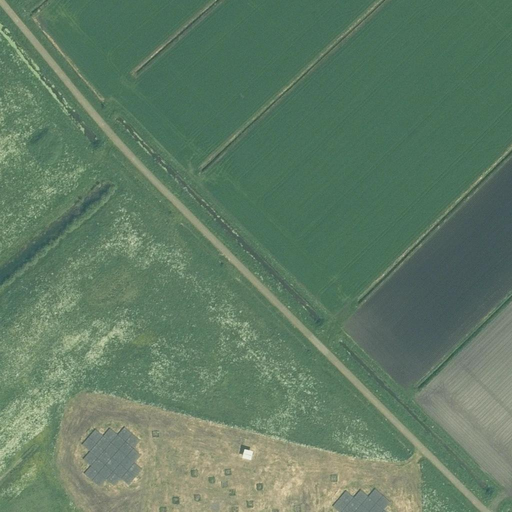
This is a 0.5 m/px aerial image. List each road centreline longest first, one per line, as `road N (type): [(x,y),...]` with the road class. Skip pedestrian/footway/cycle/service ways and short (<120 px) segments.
road 1 (unclassified): [(484,511),(111,135),(0,0)]
road 2 (track): [(420,449),(391,470),(369,472),(116,407),(97,410),(81,419),(69,447),(72,470),(101,511)]
